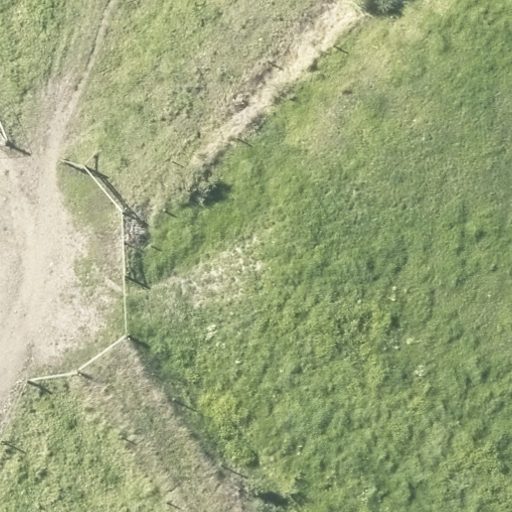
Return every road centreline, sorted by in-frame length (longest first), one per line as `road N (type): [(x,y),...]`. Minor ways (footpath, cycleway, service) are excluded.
road 1 (track): [(18,314),(255,58),(325,0)]
road 2 (track): [(18,314),(187,480),(204,511)]
road 3 (track): [(0,355),(18,314),(10,192),(0,179)]
